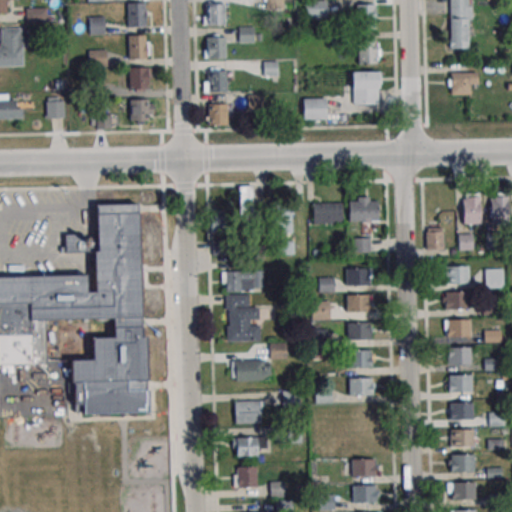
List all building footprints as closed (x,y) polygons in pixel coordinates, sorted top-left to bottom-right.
[(264,0),(281,0),(282,8),(264,9),(264,0)] [(306,1),(324,0),(324,16),(307,16),(306,1)] [(448,0),(449,48),(470,48),(470,0),(448,0)] [(223,3),(223,25),(205,25),(205,4),(223,3)] [(375,29),(375,4),(356,4),(356,29),(375,29)] [(143,6),(144,27),(126,27),(125,6),(143,6)] [(47,21),(47,7),(25,7),(25,21),(47,21)] [(86,18),(103,18),(104,33),(86,34),(86,18)] [(0,66),(25,66),(25,27),(0,27),(0,66)] [(236,27),(254,27),(254,42),(237,43),(236,27)] [(144,38),(144,59),(126,59),(126,38),(144,38)] [(224,38),(224,59),(206,59),(206,38),(224,38)] [(357,64),(378,64),(378,39),(357,39),(357,64)] [(87,50),(104,49),(105,65),(87,66),(87,50)] [(261,61),(278,61),(279,76),(261,77),(261,61)] [(145,67),(146,88),(128,89),(127,67),(145,67)] [(203,69),(203,92),(225,92),(225,69),(203,69)] [(351,104),(379,104),(379,71),(351,71),(351,104)] [(475,71),(448,71),(448,94),(475,94),(475,71)] [(82,81),(99,80),(100,96),(83,96),(82,81)] [(263,94),(247,94),(247,110),(263,110),(263,94)] [(22,96),(0,95),(0,118),(22,119),(22,96)] [(146,98),(146,119),(128,120),(128,99),(146,98)] [(302,119),(325,119),(325,98),(302,98),(302,119)] [(44,102),(62,101),(62,117),(45,118),(44,102)] [(228,104),(206,104),(206,125),(228,125),(228,104)] [(239,210),(254,210),(254,184),(239,184),(239,210)] [(457,250),(472,250),(472,224),(480,224),(479,192),(457,192),(457,250)] [(489,222),(508,222),(508,195),(489,195),(489,222)] [(348,221),(360,221),(360,227),(377,227),(377,197),(348,197),(348,221)] [(145,412),(140,203),(96,204),(96,235),(65,235),(65,253),(94,252),(94,275),(0,276),(0,304),(29,304),(29,320),(111,318),(111,337),(92,338),(92,360),(71,360),(73,414),(145,412)] [(291,233),(291,203),(272,203),(272,233),(291,233)] [(312,203),(312,223),(342,223),(342,203),(312,203)] [(215,231),(227,231),(227,212),(215,212),(215,231)] [(425,249),(442,249),(442,227),(425,227),(425,249)] [(369,238),(352,238),(352,252),(369,252),(369,238)] [(444,265),(467,265),(467,282),(444,283),(444,265)] [(343,268),(368,267),(369,285),(344,286),(343,268)] [(502,268),(484,268),(484,287),(502,287),(502,268)] [(262,291),(262,270),(221,270),(221,291),(262,291)] [(318,290),(332,290),(332,278),(318,278),(318,290)] [(444,291),(467,290),(467,308),(444,308),(444,291)] [(344,295),(369,294),(369,312),(345,313),(344,295)] [(311,320),(329,320),(329,300),(311,300),(311,320)] [(225,341),(258,341),(258,305),(225,305),(225,341)] [(445,319),(468,319),(468,336),(445,336),(445,319)] [(344,322),(369,321),(370,339),(345,340),(344,322)] [(484,341),(499,341),(499,330),(484,330),(484,341)] [(446,346),(469,346),(469,363),(446,364),(446,346)] [(345,349),(370,348),(370,367),(346,368),(345,349)] [(230,380),(271,380),(271,360),(230,360),(230,380)] [(446,375),(469,374),(470,392),(447,392),(446,375)] [(346,377),(370,377),(371,395),(347,396),(346,377)] [(232,401),(258,400),(258,422),(233,423),(232,401)] [(447,402),(470,402),(471,419),(448,420),(447,402)] [(448,430),(471,429),(471,447),(448,447),(448,430)] [(233,437),(258,436),(258,454),(234,455),(233,437)] [(449,454),(472,454),(472,471),(449,472),(449,454)] [(350,459),(373,458),(373,476),(350,476),(350,459)] [(256,466),(233,466),(233,488),(256,488),(256,466)] [(450,481),(473,481),(473,499),(450,499),(450,481)] [(350,485),(373,484),(374,502),(351,502),(350,485)]
